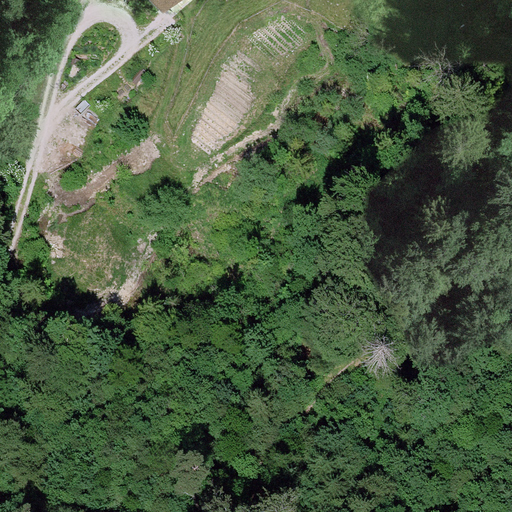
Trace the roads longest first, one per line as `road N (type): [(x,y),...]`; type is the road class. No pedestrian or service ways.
road 1 (track): [(0,257),(86,0)]
road 2 (track): [(84,13),(124,22),(131,44),(76,95),(49,102)]
